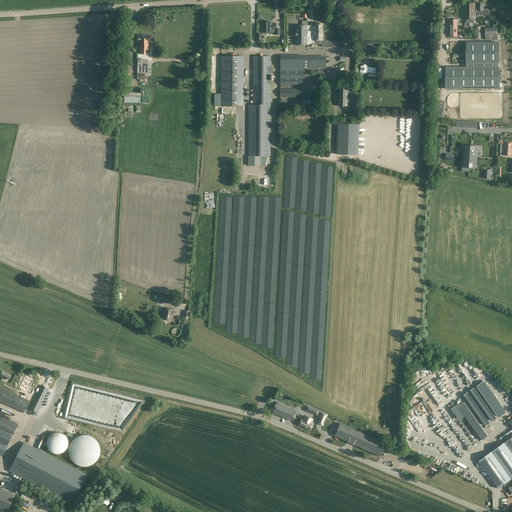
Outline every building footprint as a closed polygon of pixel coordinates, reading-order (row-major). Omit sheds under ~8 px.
[(475,4),(464,4),(465,20),(475,20),(475,4)] [(484,4),(477,4),(477,7),(476,7),(476,13),(477,13),(477,16),(483,16),(483,17),(489,17),(489,9),(485,10),(485,11),(483,11),(484,11),(484,4)] [(276,23),(272,23),(272,22),(266,22),(266,33),(273,33),(275,33),(275,35),(279,35),(279,29),(276,29),(276,23)] [(296,41),(295,41),(295,45),(307,45),(307,41),(307,22),(302,22),(302,26),(296,26),(296,41)] [(314,24),(313,40),(314,40),(322,40),(322,31),(324,31),(325,30),(325,26),(324,25),(322,25),(322,24),(314,24)] [(498,28),(486,29),(486,40),(497,40),(498,28)] [(141,44),(148,45),(148,42),(151,42),(151,36),(137,35),(137,41),(141,41),(141,44)] [(466,67),(499,68),(499,62),(499,42),(466,42),(466,67)] [(148,45),(141,44),(140,44),(140,54),(148,55),(149,45),(148,45)] [(304,85),(304,69),(304,56),(280,56),(280,85),(304,85)] [(308,56),(308,69),(325,69),(326,56),(308,56)] [(138,60),(137,74),(147,74),(148,60),(138,60)] [(258,62),(238,62),(238,162),(258,162),(258,62)] [(123,76),(125,76),(131,76),(132,63),(123,63),(123,76)] [(368,73),(378,74),(379,68),(369,68),(365,64),(360,66),(359,71),(357,75),(362,78),(364,75),(368,73)] [(446,68),(446,89),(499,88),(499,68),(466,67),(446,68)] [(305,98),(309,98),(317,98),(317,90),(280,89),(280,98),(305,98)] [(349,111),(350,90),(339,90),(338,111),(349,111)] [(359,159),(359,130),(339,130),(340,159),(359,159)] [(511,142),(505,143),(505,144),(503,144),(503,141),(499,140),(499,144),(501,144),(501,147),(505,147),(504,156),(511,156),(511,147),(511,142)] [(160,296),(160,298),(159,302),(172,305),(174,300),(160,296)] [(162,313),(161,319),(172,322),(173,316),(172,315),(173,310),(164,308),(163,314),(162,313)] [(27,375),(21,386),(29,390),(31,386),(33,383),(35,379),(27,375)] [(37,413),(39,410),(49,389),(42,385),(30,409),(37,413)] [(0,401),(23,413),(29,401),(0,386),(0,401)] [(59,413),(65,395),(50,390),(44,407),(45,408),(44,412),(46,412),(47,407),(52,409),(51,410),(56,411),(56,412),(59,413)] [(458,407),(465,417),(482,441),(488,437),(464,402),(458,407)] [(289,411),(290,409),(276,404),(272,413),(292,421),(295,413),(289,411)] [(319,411),(308,407),(307,407),(312,409),(310,413),(317,415),(319,411)] [(323,423),(327,415),(322,413),(318,421),(323,423)] [(18,425),(0,415),(0,428),(13,435),(18,425)] [(313,419),(305,416),(303,421),(301,420),(299,426),(311,430),(313,425),(311,424),(313,419)] [(340,424),(335,436),(380,457),(386,444),(340,424)] [(0,441),(8,445),(13,435),(0,429),(0,441)] [(66,438),(66,437),(64,435),(61,434),(59,433),(56,433),(54,433),(51,435),(49,436),(48,438),(47,441),(46,444),(46,446),(47,449),(49,452),(51,454),(53,455),(56,456),(59,456),(62,455),(64,454),(66,452),(68,449),(69,446),(69,443),(68,441),(66,438)] [(100,455),(100,451),(100,448),(98,444),(97,441),(94,439),(91,437),(88,436),(84,435),(81,436),(77,437),(74,439),(72,441),(70,444),(69,448),(68,451),(68,455),(69,458),(71,461),(73,464),(76,466),(79,468),(82,469),(86,469),(89,468),(93,466),(95,464),(98,461),(99,458),(100,455)] [(511,480),(511,479),(509,475),(511,472),(511,439),(509,442),(508,441),(504,444),(505,444),(493,453),(492,452),(491,453),(492,454),(480,462),(479,462),(499,489),(499,488),(510,480),(511,480)] [(87,475),(24,443),(10,471),(72,503),(87,475)]
